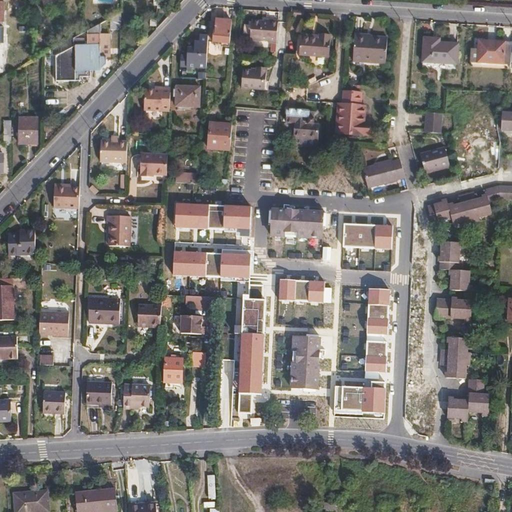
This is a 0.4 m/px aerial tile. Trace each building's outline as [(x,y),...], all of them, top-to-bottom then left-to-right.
[(166,0),(158,0),(158,9),(162,9),(162,7),(166,7),(166,0)] [(270,41),(279,42),(281,19),(272,19),(272,21),(267,21),(254,20),(253,37),(270,39),(270,41)] [(212,43),(228,45),(231,22),(214,20),(212,43)] [(103,36),(103,23),(89,30),(89,42),(76,42),(76,71),(101,71),(101,59),(110,59),(111,36),(103,36)] [(210,68),(211,34),(199,33),(198,47),(189,46),(188,67),(210,68)] [(322,34),(322,36),(322,39),(303,38),(302,55),(331,57),(333,35),(322,34)] [(389,68),(390,40),(372,39),(371,43),(356,43),(354,65),(389,68)] [(456,65),(458,44),(423,42),(422,62),(456,65)] [(509,70),(511,44),(479,42),(478,51),(478,63),(501,64),(501,70),(509,70)] [(478,63),(478,51),(470,51),(469,67),(501,70),(501,64),(478,63)] [(254,65),(254,67),(254,70),(249,69),(240,69),(238,86),(262,89),(264,66),(254,65)] [(171,111),(172,86),(164,86),(164,89),(157,89),(147,88),(146,110),(171,111)] [(197,109),(198,91),(176,90),(175,108),(197,109)] [(344,103),(340,103),(338,133),(362,135),(362,133),(368,133),(369,122),(363,121),(363,116),(366,116),(367,105),(362,105),(363,93),(345,91),(344,103)] [(309,124),(310,111),(289,110),(288,123),(295,123),(294,135),(319,137),(320,125),(309,124)] [(426,111),(425,132),(443,133),(444,113),(426,111)] [(511,115),(501,115),(500,132),(511,132),(511,115)] [(38,145),(38,119),(21,119),(20,144),(38,145)] [(480,156),(478,148),(483,146),(483,143),(496,139),(491,122),(472,127),(474,135),(454,140),(459,158),(473,154),(474,157),(480,156)] [(207,150),(229,151),(229,141),(230,126),(209,125),(207,150)] [(128,160),(128,139),(120,138),(112,138),(102,138),(102,159),(128,160)] [(168,158),(168,150),(142,150),(141,173),(151,173),(152,170),(155,170),(168,170),(168,158)] [(424,164),(430,182),(453,175),(447,157),(424,164)] [(380,174),(365,177),(370,195),(407,186),(404,176),(402,168),(395,170),(394,168),(380,171),(380,174)] [(199,183),(198,172),(177,172),(177,183),(199,183)] [(80,209),(80,188),(71,187),(55,187),(54,208),(80,209)] [(492,200),(511,201),(511,189),(500,189),(487,192),(488,198),(484,201),(492,200)] [(221,214),(222,200),(201,198),(201,205),(204,205),(203,230),(199,230),(199,236),(220,237),(221,223),(222,223),(223,214),(221,214)] [(483,219),(484,201),(476,203),(475,201),(460,200),(461,207),(456,209),(455,219),(455,227),(467,223),(468,227),(480,223),(479,220),(483,219)] [(492,200),(484,201),(483,219),(493,216),(492,205),(492,203),(492,200)] [(454,227),(455,227),(455,219),(456,209),(455,209),(454,207),(449,209),(447,203),(442,204),(442,207),(429,211),(434,231),(440,229),(440,225),(452,222),(454,227)] [(110,242),(133,243),(134,213),(108,212),(107,220),(111,220),(110,242)] [(276,241),(286,242),(287,229),(288,217),(277,217),(276,241)] [(287,229),(286,242),(325,245),(326,219),(288,217),(287,229)] [(394,279),(381,278),(381,287),(380,297),(380,301),(392,302),(392,298),(407,299),(406,308),(413,308),(413,305),(426,306),(427,287),(422,286),(422,288),(408,288),(409,265),(428,266),(428,258),(421,258),(421,251),(423,251),(423,245),(422,237),(419,238),(416,225),(413,226),(410,218),(395,222),(397,229),(401,229),(406,247),(405,259),(400,259),(400,264),(395,264),(394,279)] [(8,233),(9,254),(36,253),(35,229),(24,229),(24,233),(8,233)] [(379,257),(380,236),(367,236),(367,234),(356,233),(356,235),(342,235),(340,255),(346,256),(347,252),(374,253),(373,257),(379,257)] [(185,264),(197,264),(198,245),(196,245),(196,246),(182,245),(180,267),(186,267),(185,264)] [(198,245),(197,264),(215,266),(215,269),(220,269),(221,255),(222,248),(206,247),(206,245),(198,245)] [(221,255),(220,269),(226,270),(227,266),(247,267),(247,263),(260,264),(261,245),(256,245),(256,247),(242,246),(242,247),(236,247),(236,249),(222,248),(221,255)] [(444,274),(451,274),(451,273),(453,246),(445,246),(444,262),(442,262),(442,268),(444,268),(444,274)] [(451,273),(451,274),(453,274),(454,280),(455,280),(454,294),(476,296),(476,288),(472,288),(473,275),(460,274),(461,253),(464,253),(464,247),(453,246),(451,273)] [(306,335),(326,336),(326,331),(324,331),(325,316),(331,316),(332,302),(334,302),(335,290),(332,290),(333,276),(313,274),(312,280),(316,280),(314,310),(311,310),(310,315),(304,314),(303,321),(306,321),(306,335)] [(381,287),(381,278),(369,277),(368,285),(353,284),(354,282),(349,282),(347,301),(360,302),(360,305),(367,306),(367,296),(380,297),(381,287)] [(13,285),(0,285),(0,319),(15,319),(13,285)] [(196,295),(186,295),(186,304),(195,304),(196,295)] [(196,295),(195,304),(218,305),(218,297),(216,296),(196,295)] [(121,323),(121,299),(91,298),(90,323),(121,323)] [(161,320),(161,303),(139,302),(138,322),(150,322),(150,326),(160,326),(161,320)] [(449,304),(447,321),(468,322),(468,326),(473,326),(474,305),(461,305),(461,302),(454,302),(454,304),(449,304)] [(440,321),(447,321),(449,304),(441,304),(440,321)] [(41,310),(40,332),(69,332),(70,311),(41,310)] [(180,332),(194,333),(194,325),(195,315),(181,314),(180,332)] [(424,332),(424,326),(406,325),(404,352),(402,352),(401,373),(409,373),(409,388),(424,389),(425,366),(418,366),(419,359),(421,359),(422,332),(424,332)] [(357,372),(372,373),(373,357),(376,333),(376,332),(359,331),(358,344),(355,344),(354,357),(358,357),(357,372)] [(0,336),(0,358),(19,358),(18,336),(0,336)] [(468,369),(469,369),(469,362),(472,362),(472,356),(468,356),(468,342),(451,341),(450,347),(453,347),(452,353),(445,353),(445,368),(451,369),(451,376),(449,375),(449,382),(466,383),(468,369)] [(309,393),(320,394),(323,345),(298,344),(294,392),(309,393)] [(193,353),(193,366),(204,367),(205,354),(193,353)] [(41,364),(55,364),(55,355),(42,355),(41,364)] [(182,384),(183,360),(166,359),(165,383),(182,384)] [(363,403),(369,403),(370,391),(371,385),(371,384),(357,383),(357,381),(345,380),(345,382),(330,381),(329,401),(335,401),(336,398),(363,399),(363,403)] [(88,403),(100,404),(113,404),(114,383),(89,382),(88,403)] [(123,407),(132,408),(132,405),(140,405),(149,405),(149,384),(125,383),(123,407)] [(467,404),(466,426),(469,426),(470,415),(483,416),(483,419),(488,419),(489,398),(484,398),(485,384),(471,383),(470,404),(467,404)] [(370,391),(369,403),(384,404),(384,408),(389,408),(389,394),(393,394),(393,389),(376,388),(376,385),(371,385),(370,391)] [(245,410),(245,390),(234,389),(233,410),(245,410)] [(68,390),(46,390),(45,412),(67,412),(68,390)] [(435,416),(437,396),(430,395),(430,397),(400,395),(399,416),(415,418),(421,419),(422,415),(435,416)] [(0,400),(0,421),(11,421),(11,401),(0,400)] [(463,426),(466,426),(467,404),(456,403),(456,401),(451,401),(450,421),(463,422),(463,426)] [(336,484),(336,473),(323,473),(323,476),(321,476),(320,485),(319,485),(319,491),(339,491),(339,484),(336,484)] [(208,475),(209,498),(217,498),(216,474),(208,475)] [(292,495),(292,479),(280,479),(280,483),(274,483),(274,495),(292,495)] [(30,496),(15,497),(15,511),(49,511),(48,492),(31,494),(30,496)] [(116,511),(115,492),(77,494),(77,511),(116,511)] [(292,511),(293,500),(281,500),(281,506),(275,506),(274,511),(292,511)] [(335,511),(335,503),(322,503),(322,510),(323,510),(323,511),(335,511)]
